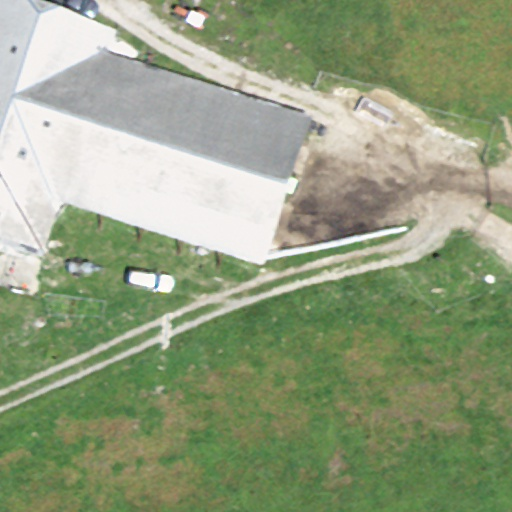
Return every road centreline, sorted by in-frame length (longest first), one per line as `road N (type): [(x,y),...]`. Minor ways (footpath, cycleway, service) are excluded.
road 1 (track): [(511,206),(0,411)]
road 2 (track): [(196,0),(511,208)]
